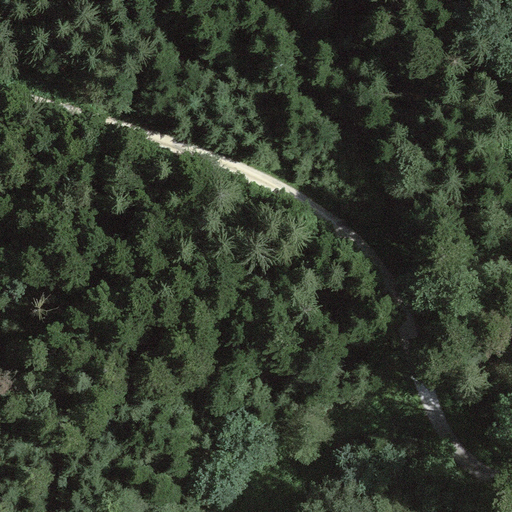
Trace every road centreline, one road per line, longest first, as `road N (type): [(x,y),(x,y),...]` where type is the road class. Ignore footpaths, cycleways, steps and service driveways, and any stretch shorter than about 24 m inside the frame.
road 1 (track): [(0,100),(143,132),(288,191),(351,234),(400,288),(421,371)]
road 2 (track): [(511,484),(455,456),(433,425),(421,371)]
